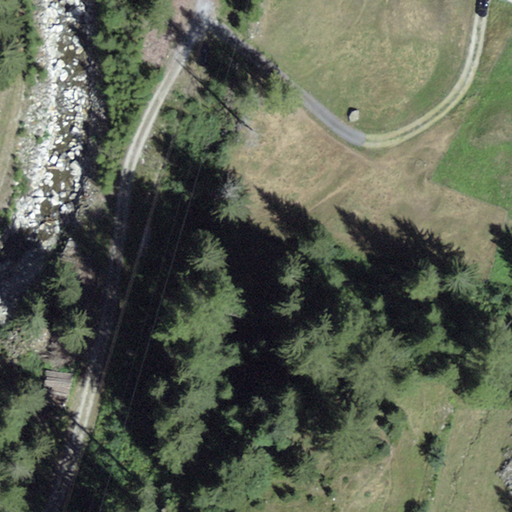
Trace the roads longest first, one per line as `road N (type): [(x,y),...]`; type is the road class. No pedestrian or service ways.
road 1 (track): [(42,511),(91,355),(139,139),(204,0)]
road 2 (track): [(486,0),(455,99),(396,138),(347,136),(201,12)]
